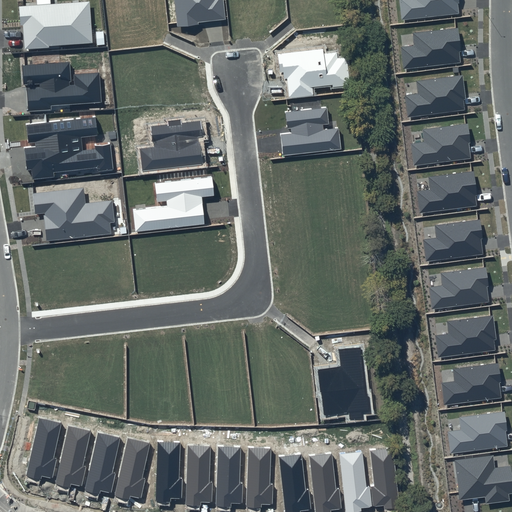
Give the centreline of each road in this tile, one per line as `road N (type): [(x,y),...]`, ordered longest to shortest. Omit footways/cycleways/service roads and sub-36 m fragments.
road 1 (residential): [(6,331),(222,308),(251,289),(258,272),(235,68)]
road 2 (residential): [(502,0),(511,159)]
